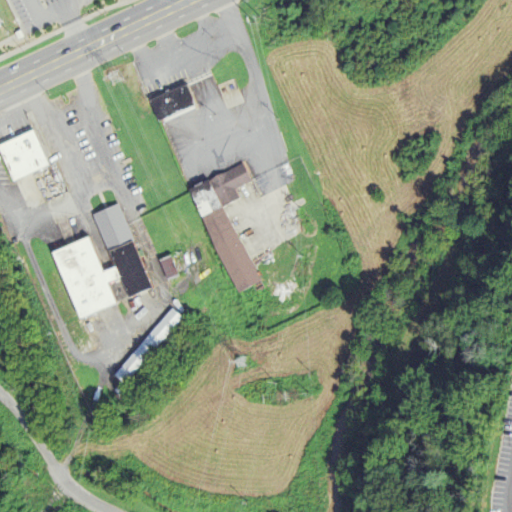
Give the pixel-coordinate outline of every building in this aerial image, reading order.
[(148,98),(186,82),(194,103),(157,119),(148,98)] [(0,150),(0,142),(31,129),(47,165),(13,180),(0,150)] [(238,290),(188,189),(243,161),(252,178),(234,187),(239,196),(221,204),(259,280),(238,290)] [(77,317),(49,251),(86,235),(101,270),(113,265),(92,213),(117,203),(151,286),(77,317)] [(158,258),(168,253),(178,274),(167,279),(158,258)] [(113,374),(171,307),(181,316),(123,383),(113,374)]
